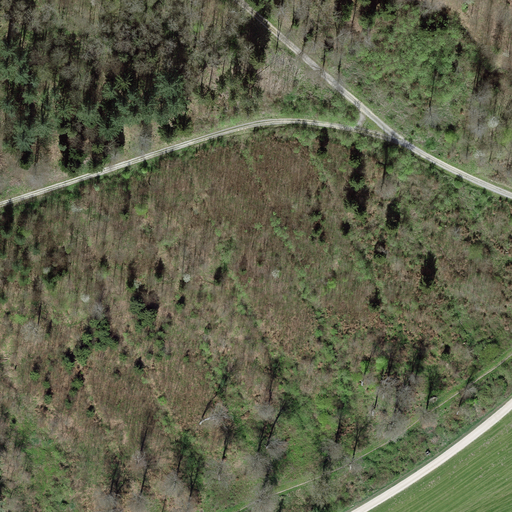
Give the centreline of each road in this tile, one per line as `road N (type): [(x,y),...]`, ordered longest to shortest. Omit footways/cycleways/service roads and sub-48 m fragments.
road 1 (track): [(421,155),(348,127),(265,121),(0,203)]
road 2 (track): [(238,0),(421,155),(511,194)]
road 3 (track): [(511,406),(356,511)]
